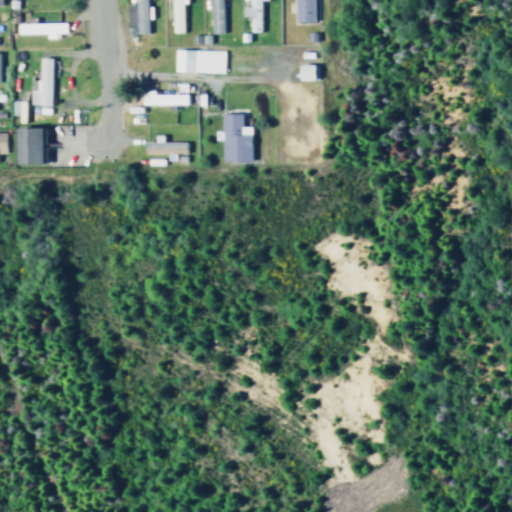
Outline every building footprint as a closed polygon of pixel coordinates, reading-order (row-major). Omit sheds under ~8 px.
[(144,0),(132,0),(133,3),(124,4),(125,34),(145,33),(145,18),(149,18),(149,6),(145,6),(144,0)] [(180,2),(181,2),(181,0),(169,0),(170,32),(180,32),(180,2)] [(207,0),(208,33),(220,32),(219,0),(207,0)] [(257,31),(257,0),(246,0),(247,5),(239,5),(239,15),(248,15),(247,31),(257,31)] [(291,0),(292,21),(311,21),(310,0),(291,0)] [(63,21),(34,22),(34,17),(24,17),(25,22),(15,22),(16,33),(44,32),(44,37),(53,37),(53,32),(64,32),(63,21)] [(221,50),(173,48),(172,70),(221,72),(221,50)] [(28,104),(48,104),(49,57),(37,57),(37,78),(28,78),(28,104)] [(297,79),(314,79),(314,64),(298,64),(297,79)] [(184,104),(184,92),(140,92),(140,103),(184,104)] [(219,139),(220,161),(249,161),(248,125),(240,125),(239,112),(219,112),(219,130),(212,130),(213,140),(219,139)] [(41,164),(41,126),(15,126),(15,163),(41,164)] [(143,153),(165,153),(165,160),(173,160),(173,154),(184,154),(184,141),(161,141),(161,134),(152,134),(152,141),(143,141),(143,153)]
